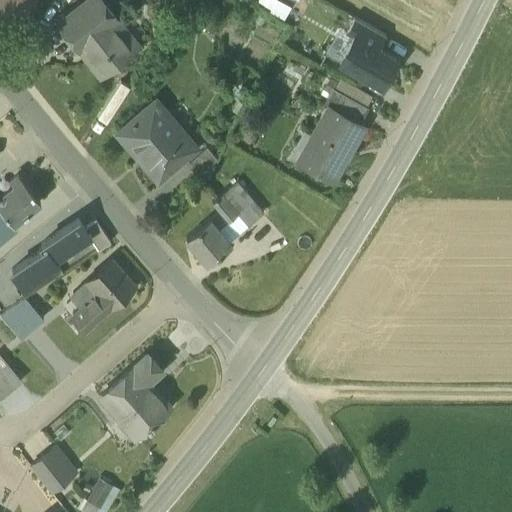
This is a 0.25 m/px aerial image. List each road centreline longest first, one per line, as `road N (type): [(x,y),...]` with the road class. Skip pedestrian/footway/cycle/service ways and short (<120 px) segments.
road 1 (tertiary): [(261,365),(384,175),(473,0)]
road 2 (residential): [(0,68),(182,287)]
road 3 (residential): [(182,287),(21,422),(0,427)]
road 4 (track): [(298,400),(511,392)]
road 5 (tertiary): [(144,511),(261,365)]
